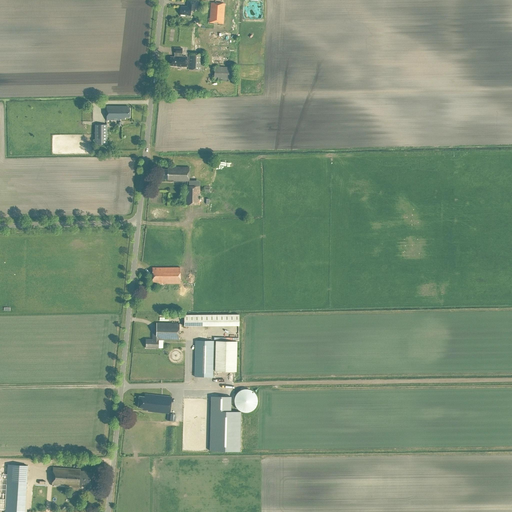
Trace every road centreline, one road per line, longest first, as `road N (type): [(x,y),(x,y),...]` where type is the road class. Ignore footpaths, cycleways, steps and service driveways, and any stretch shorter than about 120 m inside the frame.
road 1 (track): [(511,379),(187,385)]
road 2 (tertiary): [(107,511),(138,222)]
road 3 (tertiary): [(138,222),(162,0)]
road 4 (tertiary): [(0,226),(138,222)]
